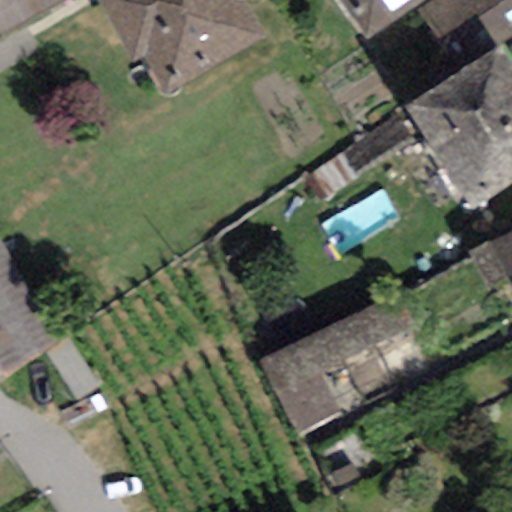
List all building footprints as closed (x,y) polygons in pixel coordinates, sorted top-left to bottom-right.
[(0,0),(0,38),(66,0),(0,0)] [(253,1),(252,0),(90,0),(88,1),(130,73),(142,66),(164,104),(261,48),(238,10),(253,1)] [(440,0),(335,0),(369,49),(440,0)] [(510,17),(511,20),(511,0),(450,0),(438,6),(455,43),(510,17)] [(511,81),(496,57),(404,116),(474,222),(511,197),(511,81)] [(0,364),(53,344),(0,212),(0,364)] [(511,229),(480,248),(511,300),(511,229)] [(295,427),(391,388),(373,344),(420,324),(406,290),(263,350),(295,427)]
